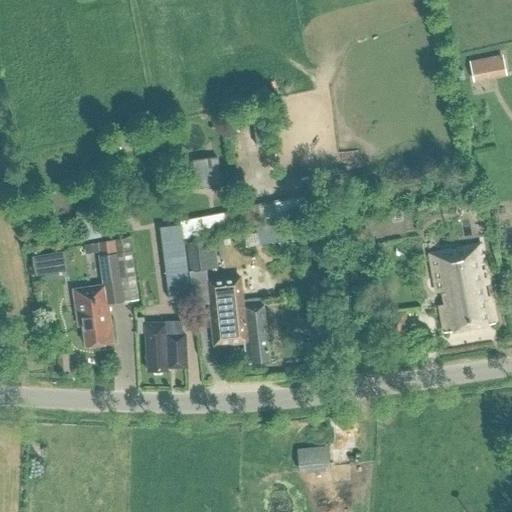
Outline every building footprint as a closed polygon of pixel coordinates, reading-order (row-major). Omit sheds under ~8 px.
[(502,55),(469,62),(473,82),(506,75),(502,55)] [(251,115),(256,147),(272,145),(267,113),(251,115)] [(222,185),(219,164),(218,156),(192,159),(196,189),(222,185)] [(190,296),(182,239),(325,209),(320,178),(302,181),(305,196),(180,221),(180,225),(159,228),(169,299),(190,296)] [(101,236),(96,213),(80,216),(85,239),(101,236)] [(107,302),(122,300),(138,299),(129,239),(97,243),(103,284),(72,289),(78,325),(82,325),(85,346),(113,342),(107,302)] [(185,242),(189,272),(209,269),(206,240),(185,242)] [(85,254),(98,252),(97,243),(84,245),(85,254)] [(479,243),(428,254),(436,292),(442,290),(444,304),(439,305),(444,332),(495,322),(479,243)] [(236,268),(252,267),(251,254),(236,255),(236,268)] [(239,277),(207,281),(215,345),(244,341),(246,363),(270,360),(263,301),(242,304),(239,277)] [(181,322),(144,325),(144,317),(136,317),(137,335),(145,334),(147,372),(168,371),(168,369),(187,368),(185,335),(181,335),(181,322)] [(365,320),(369,342),(388,339),(385,317),(365,320)]
